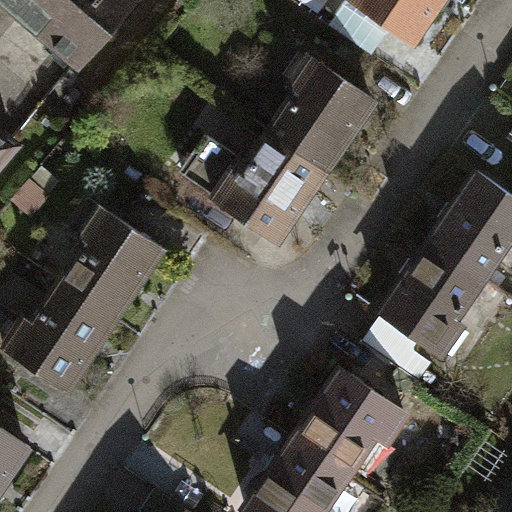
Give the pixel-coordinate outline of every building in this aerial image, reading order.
[(122,0),(0,0),(71,60),(122,0)] [(436,0),(332,0),(318,21),(365,52),(377,34),(403,51),(436,0)] [(257,130),(317,169),(368,96),(307,56),(257,130)] [(273,238),(317,169),(257,130),(236,161),(198,136),(173,173),(273,238)] [(511,198),(456,162),(408,236),(475,276),(500,238),(509,245),(511,240),(511,198)] [(70,235),(43,274),(111,320),(158,251),(79,198),(59,227),(70,235)] [(449,316),(475,276),(408,236),(361,308),(437,357),(459,323),(449,316)] [(0,357),(58,397),(111,320),(43,274),(33,288),(4,268),(0,273),(0,309),(6,314),(0,322),(0,357)] [(278,437),(337,474),(363,433),(375,441),(397,407),(326,362),(278,437)] [(0,473),(18,445),(0,433),(0,473)] [(312,511),(337,474),(278,437),(229,511),(312,511)] [(113,511),(183,511),(143,485),(124,511),(113,511)]
